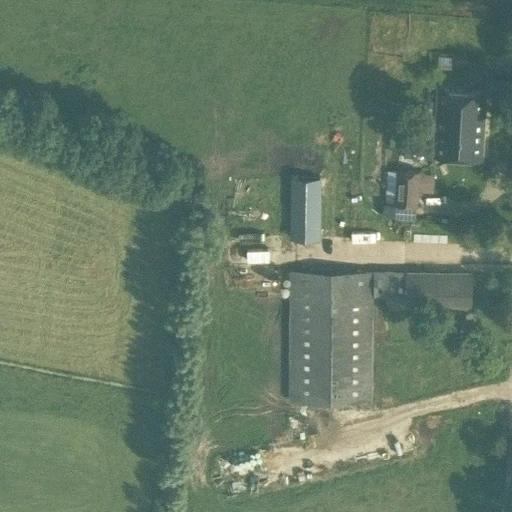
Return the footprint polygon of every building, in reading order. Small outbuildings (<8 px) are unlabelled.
[(502,92),(503,79),(493,79),(492,91),(502,92)] [(438,90),(434,157),(481,159),(485,92),(438,90)] [(420,170),(396,168),(394,205),(418,206),(420,170)] [(236,278),(258,273),(255,261),(233,267),(236,278)] [(290,271),(288,402),(371,403),(373,298),(405,298),(405,274),(373,274),(373,271),(290,271)] [(405,274),(405,298),(405,308),(469,308),(469,274),(405,274)]
